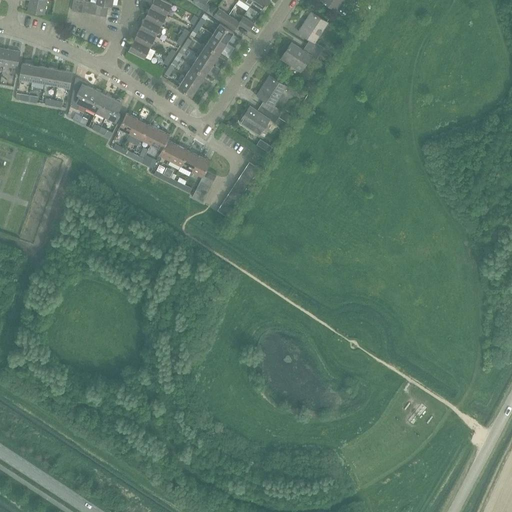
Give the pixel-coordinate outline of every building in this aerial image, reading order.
[(47,0),(45,0),(29,0),(28,11),(44,14),(47,0)] [(153,0),(150,6),(166,14),(172,4),(164,0),(153,0)] [(193,0),(192,2),(203,9),(206,3),(208,0),(193,0)] [(253,0),(250,5),(261,12),(268,0),(253,0)] [(321,0),(335,9),(341,0),(321,0)] [(106,16),(109,5),(103,3),(100,15),(106,16)] [(203,9),(206,11),(213,16),(217,10),(206,3),(203,9)] [(150,6),(145,17),(161,25),(166,14),(150,6)] [(218,8),(217,10),(213,16),(224,23),(229,15),(218,8)] [(253,12),(248,18),(260,26),(264,21),(253,12)] [(310,39),(306,44),(320,53),(324,48),(314,41),(327,22),(311,12),(298,31),(310,39)] [(190,22),(193,24),(194,25),(198,18),(194,15),(190,22)] [(238,23),(239,22),(229,15),(224,23),(234,30),(238,23)] [(243,16),(239,22),(238,23),(249,30),(254,23),(243,16)] [(139,28),(155,36),(161,25),(145,17),(139,28)] [(205,19),(202,17),(197,24),(201,26),(205,19)] [(213,34),(226,43),(233,32),(220,23),(213,34)] [(197,33),(201,26),(197,24),(193,30),(197,33)] [(139,28),(134,39),(150,47),(155,36),(139,28)] [(189,31),(185,29),(181,35),(185,38),(189,31)] [(219,53),(226,43),(213,34),(206,44),(219,53)] [(185,38),(181,35),(176,42),(180,45),(185,38)] [(183,45),(187,47),(192,40),(188,38),(183,45)] [(128,50),(144,58),(150,47),(134,39),(128,50)] [(320,53),(306,44),(303,50),(291,42),(281,58),(300,71),(311,55),(316,59),(320,53)] [(192,43),(188,48),(193,52),(197,47),(192,43)] [(213,64),(219,53),(206,44),(199,55),(213,64)] [(187,47),(183,45),(179,51),(183,54),(187,47)] [(20,51),(6,49),(3,65),(12,67),(11,73),(16,74),(17,68),(20,51)] [(176,51),(172,49),(168,56),(172,58),(176,51)] [(206,74),(213,64),(199,55),(192,66),(206,74)] [(172,58),(168,56),(163,62),(167,65),(172,58)] [(170,66),(173,68),(178,61),(174,59),(170,66)] [(22,63),(19,78),(32,80),(35,65),(22,63)] [(35,65),(32,80),(44,83),(47,68),(35,65)] [(173,68),(170,66),(165,73),(169,75),(173,68)] [(199,85),(206,74),(192,66),(185,76),(199,85)] [(47,68),(44,83),(57,85),(60,70),(47,68)] [(60,70),(57,85),(69,87),(72,72),(60,70)] [(265,108),(279,117),(282,111),(273,105),(286,86),(270,75),(257,95),(268,102),(265,108)] [(192,96),(199,85),(185,76),(178,87),(192,96)] [(70,105),(77,109),(80,104),(86,107),(90,99),(87,97),(92,88),(86,85),(87,83),(75,77),(70,105)] [(102,93),(92,88),(87,97),(90,99),(86,107),(96,112),(100,104),(97,102),(102,93)] [(107,107),(112,98),(102,93),(97,102),(100,104),(96,112),(106,117),(110,109),(107,107)] [(116,100),(112,98),(107,107),(110,109),(106,117),(116,122),(120,113),(118,112),(122,103),(121,102),(121,100),(117,99),(116,100)] [(275,122),(279,117),(265,108),(261,113),(250,106),(239,122),(259,135),(269,119),(275,122)] [(82,115),(95,121),(98,115),(85,109),(82,115)] [(119,127),(130,133),(138,118),(126,112),(119,127)] [(75,114),(73,119),(79,122),(81,117),(75,114)] [(81,117),(79,122),(85,125),(87,120),(81,117)] [(148,123),(138,118),(130,133),(141,138),(148,123)] [(95,123),(92,129),(98,132),(101,127),(95,123)] [(151,144),(159,129),(148,123),(141,138),(151,144)] [(101,127),(98,132),(104,135),(107,130),(101,127)] [(170,134),(159,129),(151,144),(162,149),(167,139),(170,134)] [(170,159),(178,145),(167,139),(162,149),(159,154),(170,159)] [(188,150),(178,145),(170,159),(181,165),(188,150)] [(192,170),(199,155),(188,150),(181,165),(192,170)] [(210,161),(199,155),(192,170),(203,176),(203,175),(206,170),(210,161)] [(256,174),(259,168),(249,162),(246,167),(256,174)] [(242,173),(252,179),(256,174),(246,167),(242,173)] [(203,175),(214,181),(216,175),(206,170),(203,175)] [(239,178),(249,184),(252,179),(242,173),(239,178)] [(203,175),(203,176),(200,180),(211,186),(214,181),(203,175)] [(235,183),(245,190),(249,184),(239,178),(235,183)] [(211,186),(200,180),(197,186),(208,191),(211,186)] [(231,189),(242,195),(245,190),(235,183),(231,189)] [(208,191),(197,186),(195,191),(206,196),(208,191)] [(228,194),(238,201),(242,195),(231,189),(228,194)] [(195,191),(193,194),(192,197),(203,202),(206,196),(195,191)] [(224,199),(234,206),(238,201),(228,194),(224,199)] [(221,205),(231,211),(234,206),(224,199),(221,205)] [(217,210),(227,217),(231,211),(221,205),(217,210)]
